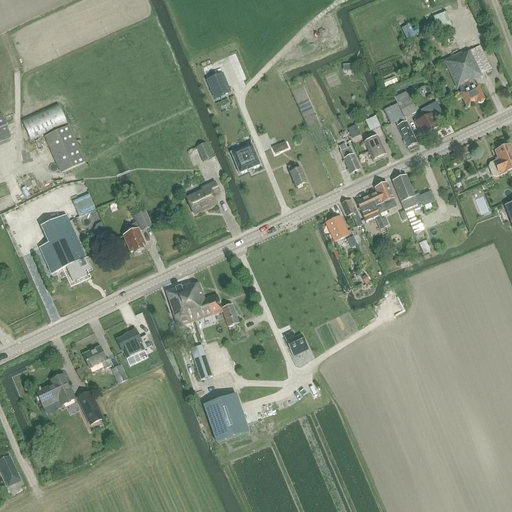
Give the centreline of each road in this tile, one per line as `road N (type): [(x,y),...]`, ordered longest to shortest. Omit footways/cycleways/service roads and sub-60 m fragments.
road 1 (tertiary): [(0,360),(511,113)]
road 2 (track): [(288,220),(243,106),(245,91),(336,0)]
